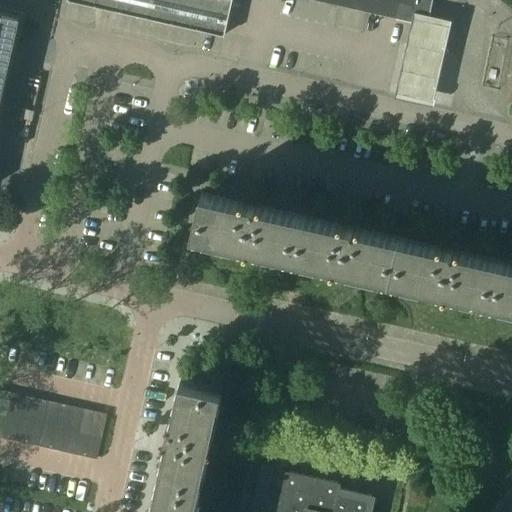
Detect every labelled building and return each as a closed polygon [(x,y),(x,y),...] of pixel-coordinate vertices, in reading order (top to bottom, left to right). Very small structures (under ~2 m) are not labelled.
[(330,0),(415,20),(427,23),(430,13),(432,0),(73,0),(225,34),(232,0),(330,0)] [(0,98),(0,99),(18,17),(0,13),(0,98)] [(454,18),(430,13),(427,23),(415,20),(412,31),(406,58),(401,81),(398,95),(435,103),(438,90),(443,66),(449,39),(454,18)] [(294,257),(303,215),(238,201),(202,193),(193,234),(294,257)] [(390,279),(400,237),(335,222),(303,215),(294,257),(390,279)] [(494,302),(504,260),(435,245),(400,237),(390,279),(494,302)] [(511,305),(511,262),(504,260),(494,302),(511,305)] [(200,488),(223,389),(181,380),(167,444),(159,479),(200,488)] [(0,412),(8,415),(13,393),(1,390),(0,394),(0,412)] [(20,417),(25,395),(13,393),(8,415),(20,417)] [(31,420),(36,398),(25,395),(20,417),(31,420)] [(44,422),(48,401),(36,398),(31,420),(44,422)] [(55,425),(60,403),(48,401),(44,422),(55,425)] [(67,428),(71,406),(60,403),(55,425),(67,428)] [(79,430),(84,408),(71,406),(67,428),(79,430)] [(91,433),(95,411),(84,408),(79,430),(91,433)] [(102,435),(107,414),(95,411),(91,433),(102,435)] [(0,436),(3,437),(8,415),(0,412),(0,436)] [(15,440),(20,417),(8,415),(3,437),(15,440)] [(26,442),(31,420),(20,417),(15,440),(26,442)] [(39,445),(44,422),(31,420),(26,442),(39,445)] [(50,448),(55,425),(44,422),(39,445),(50,448)] [(62,450),(67,428),(55,425),(50,448),(62,450)] [(74,453),(79,430),(67,428),(62,450),(74,453)] [(85,456),(91,433),(79,430),(74,453),(85,456)] [(97,458),(102,435),(91,433),(85,456),(97,458)] [(266,499),(275,465),(263,462),(254,496),(266,499)] [(371,511),(375,496),(340,488),(341,483),(286,470),(276,511),(371,511)] [(195,511),(200,488),(159,479),(151,511),(195,511)]
